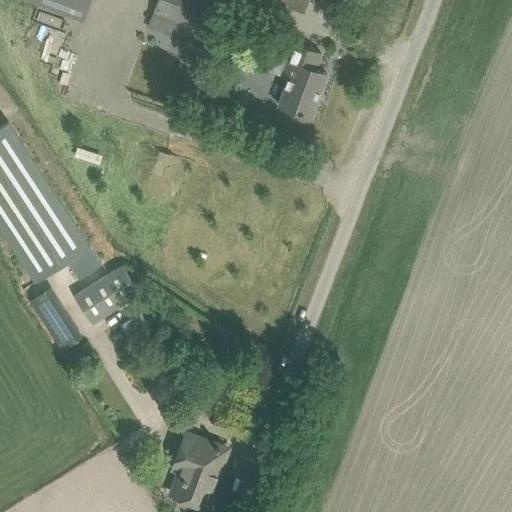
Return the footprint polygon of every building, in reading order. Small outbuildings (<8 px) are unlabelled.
[(27,0),(84,20),(91,0),(27,0)] [(271,0),(285,5),(304,12),(308,0),(271,0)] [(284,72),(291,74),(296,61),(316,69),(322,52),(295,43),(284,72)] [(296,61),(291,74),(280,105),(292,109),(311,116),(327,73),(316,69),(296,61)] [(79,277),(100,262),(11,121),(0,128),(0,224),(35,279),(69,258),(79,277)] [(94,325),(144,294),(124,264),(76,295),(94,325)] [(41,291),(30,298),(62,349),(82,334),(50,285),(41,291)] [(154,361),(171,377),(187,359),(171,343),(154,361)] [(175,492),(188,496),(207,503),(227,448),(208,441),(188,434),(178,461),(186,464),(177,488),(177,487),(175,492)]
